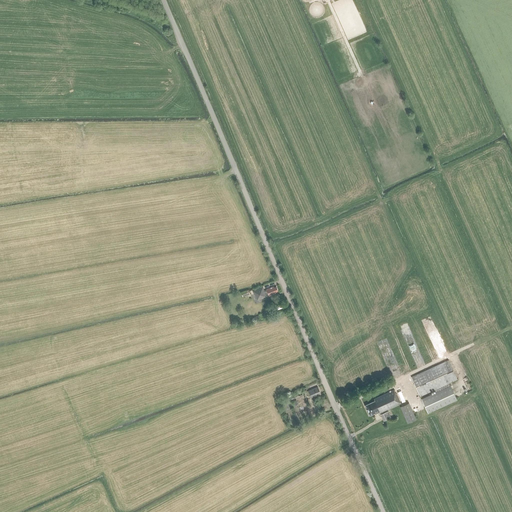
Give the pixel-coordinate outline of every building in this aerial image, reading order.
[(266,290),(264,291),(263,287),(252,291),(254,295),(257,300),(261,299),(267,297),(268,296),(276,294),(275,292),(278,291),(276,287),(274,288),(273,287),(266,290)] [(457,380),(448,360),(411,377),(420,397),(457,380)] [(457,400),(450,386),(421,399),(428,414),(457,400)] [(311,398),(321,394),(318,387),(306,392),(306,391),(307,390),(306,388),(287,396),(290,401),(303,395),(304,398),(310,395),(311,398)] [(380,413),(401,403),(396,394),(394,391),(393,390),(374,399),(374,401),(365,405),(370,415),(374,414),(379,412),(380,413)] [(416,419),(409,403),(400,407),(407,423),(416,419)]
